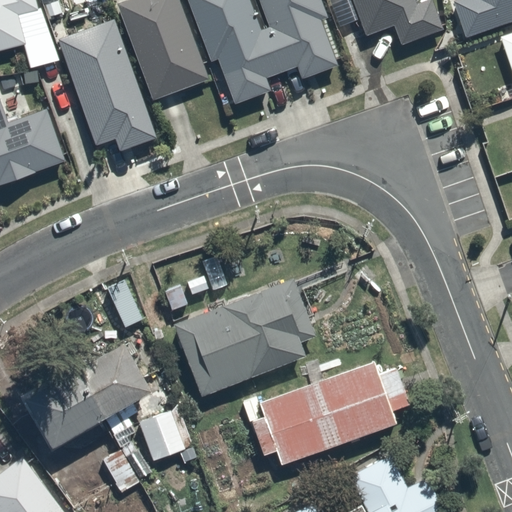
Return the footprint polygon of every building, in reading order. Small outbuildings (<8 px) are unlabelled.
[(0,0),(0,47),(23,41),(14,11),(35,5),(33,0),(0,0)] [(206,79),(177,0),(113,0),(150,100),(206,79)] [(317,0),(257,0),(265,20),(258,23),(249,0),(183,0),(205,60),(209,59),(224,102),(264,88),(259,75),(290,64),(295,78),(340,62),(330,34),(325,36),(318,17),(323,15),(317,0)] [(349,0),(362,34),(389,25),(396,44),(439,29),(435,16),(429,0),(349,0)] [(511,0),(448,0),(461,35),(511,15),(511,0)] [(53,37),(90,141),(109,134),(114,147),(154,132),(112,15),(53,37)] [(511,75),(511,27),(497,33),(511,75)] [(42,100),(4,114),(0,104),(0,180),(63,156),(42,100)] [(316,332),(293,275),(173,320),(201,393),(305,352),(299,339),(316,332)] [(44,443),(153,378),(122,327),(14,392),(44,443)] [(378,370),(374,357),(259,400),(263,413),(251,418),(262,452),(275,447),(280,462),(396,420),(392,407),(409,401),(395,365),(378,370)] [(109,434),(127,423),(123,415),(136,407),(130,396),(98,416),(109,434)] [(193,440),(176,402),(134,420),(151,459),(193,440)] [(118,444),(98,457),(117,488),(138,475),(118,444)] [(321,511),(314,498),(286,511),(447,511),(426,474),(407,484),(389,451),(348,472),(366,507),(365,508),(360,500),(338,511),(321,511)] [(66,511),(19,452),(0,466),(0,511),(66,511)]
